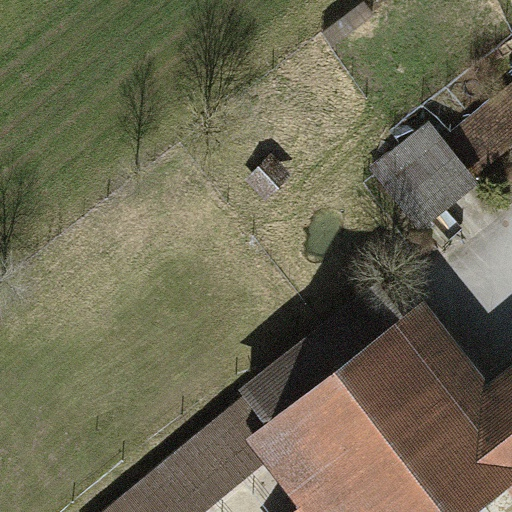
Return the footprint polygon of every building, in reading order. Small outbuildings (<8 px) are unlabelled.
[(426,127),(377,167),(417,217),(467,177),(463,173),(508,137),(497,123),(507,115),(495,100),(440,144),(426,127)] [(274,149),(247,175),(268,197),(295,170),(274,149)] [(259,398),(283,428),(284,427),(319,473),(349,511),(347,511),(448,511),(506,468),(511,475),(511,378),(467,413),(373,292),(280,364),(289,375),(259,398)] [(157,511),(272,417),(253,394),(121,504),(127,511),(157,511)] [(157,511),(127,511),(121,504),(111,511),(203,511),(291,440),(272,417),(157,511)] [(347,511),(349,511),(319,473),(271,511),(272,511),(347,511)]
